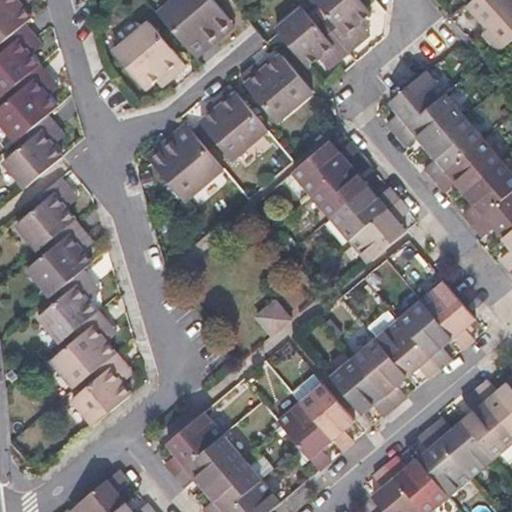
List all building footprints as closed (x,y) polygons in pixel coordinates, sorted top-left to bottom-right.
[(30,22),(21,11),(17,6),(22,0),(0,0),(0,46),(23,27),(30,22)] [(22,0),(17,6),(21,11),(31,4),(27,0),(22,0)] [(180,0),(160,17),(196,60),(235,26),(212,0),(180,0)] [(326,18),(322,22),(348,53),(362,42),(351,30),(358,25),(369,15),(355,0),(314,0),(312,2),(326,18)] [(511,38),(511,1),(511,0),(470,0),(467,3),(504,46),(511,38)] [(334,65),(348,53),(322,22),(316,27),(302,10),(276,32),(280,37),(307,68),(318,59),(324,53),(334,65)] [(351,30),(362,42),(368,37),(358,25),(351,30)] [(156,84),(160,89),(185,68),(150,26),(115,57),(145,93),(156,84)] [(35,42),(23,27),(0,46),(0,99),(1,101),(11,92),(38,69),(29,58),(24,51),(35,42)] [(24,51),(29,58),(40,49),(35,42),(24,51)] [(328,70),(334,65),(324,53),(318,59),(328,70)] [(310,89),(284,57),(271,68),(266,61),(242,81),(274,119),(310,89)] [(53,87),(38,69),(11,92),(16,99),(0,111),(0,123),(17,144),(47,119),(57,111),(48,101),(44,95),(53,87)] [(397,134),(445,94),(426,71),(390,102),(399,113),(386,123),(397,134)] [(44,95),(48,101),(57,92),(53,87),(44,95)] [(231,155),(263,127),(231,89),(211,106),(216,113),(205,123),(231,155)] [(428,146),(463,116),(445,94),(397,134),(405,145),(417,135),(428,146)] [(424,168),(435,180),(483,139),(463,116),(428,146),(437,157),(424,168)] [(59,133),(47,119),(17,144),(23,151),(4,166),(25,192),(62,160),(53,149),(48,143),(59,133)] [(187,126),(163,147),(168,153),(155,164),(183,196),(219,165),(187,126)] [(48,143),(53,149),(65,140),(59,133),(48,143)] [(457,181),(466,192),(502,162),(483,139),(435,180),(445,192),(457,181)] [(293,172),(311,194),(321,186),(361,154),(351,142),(339,152),(330,142),(311,156),(293,172)] [(150,158),(155,164),(168,153),(163,147),(150,158)] [(311,194),(330,217),(368,186),(360,177),(372,166),(361,154),(321,186),(311,194)] [(462,213),(473,225),(511,192),(511,173),(502,162),(466,192),(475,202),(462,213)] [(75,218),(66,208),(61,202),(72,193),(61,180),(30,204),(36,211),(17,226),(37,250),(44,244),(72,220),(75,218)] [(330,217),(350,241),(399,198),(389,187),(377,197),(368,186),(330,217)] [(495,227),(504,238),(511,230),(511,192),(473,225),(483,238),(495,227)] [(61,202),(66,208),(77,199),(72,193),(61,202)] [(372,261),(406,231),(398,221),(410,211),(399,198),(350,241),(369,263),(372,261)] [(86,238),(72,220),(44,244),(49,250),(27,268),(51,296),(52,295),(82,270),(90,263),(81,252),(76,246),(86,238)] [(511,247),(500,257),(511,270),(511,269),(511,230),(504,238),(511,247)] [(76,246),(81,252),(91,244),(86,238),(76,246)] [(69,335),(97,311),(87,300),(82,294),(94,284),(82,270),(52,295),(57,302),(38,317),(59,343),(69,335)] [(464,328),(475,319),(445,282),(423,301),(452,338),(461,350),(473,339),(464,328)] [(82,294),(87,300),(99,291),(94,284),(82,294)] [(274,333),(291,319),(276,300),(258,316),(274,333)] [(441,348),(452,338),(423,301),(400,320),(438,369),(450,358),(441,348)] [(83,378),(114,353),(105,342),(101,337),(111,329),(97,311),(69,335),(73,340),(51,358),(74,385),(83,378)] [(426,379),(438,369),(400,320),(376,340),(407,377),(417,368),(426,379)] [(101,337),(105,342),(116,334),(111,329),(101,337)] [(396,386),(407,377),(376,340),(354,359),(394,406),(405,396),(396,386)] [(125,368),(114,353),(83,378),(87,383),(69,399),(92,426),(100,419),(129,394),(119,383),(114,376),(125,368)] [(381,417),(394,406),(354,359),(332,378),(333,380),(362,414),(372,406),(381,417)] [(114,376),(119,383),(131,373),(125,368),(114,376)] [(511,432),(511,385),(509,383),(498,392),(488,381),(476,390),(511,432)] [(343,430),(354,421),(350,415),(323,383),(301,403),(332,440),(341,451),(353,441),(343,430)] [(495,457),(511,442),(511,432),(476,390),(464,401),(473,414),(465,421),(495,457)] [(321,450),(332,440),(301,403),(278,422),(280,425),(300,448),(319,470),(330,460),(321,450)] [(165,464),(175,475),(223,434),(204,411),(166,444),(176,454),(165,464)] [(472,475),(495,457),(465,421),(454,431),(444,418),(431,429),(472,475)] [(449,495),(472,475),(431,429),(419,439),(429,450),(418,459),(449,495)] [(196,479),(205,489),(242,457),(223,434),(175,475),(186,488),(196,479)] [(204,509),(205,511),(223,511),(262,480),(242,457),(205,489),(214,500),(204,509)] [(422,511),(429,511),(449,495),(418,459),(406,469),(396,459),(385,469),(422,511)] [(422,511),(385,469),(374,477),(383,488),(372,498),(384,511),(422,511)] [(70,511),(115,511),(126,503),(118,493),(129,483),(118,470),(70,511)] [(269,511),(280,503),(262,480),(223,511),(269,511)] [(115,511),(153,511),(146,503),(135,511),(134,511),(126,503),(115,511)]
